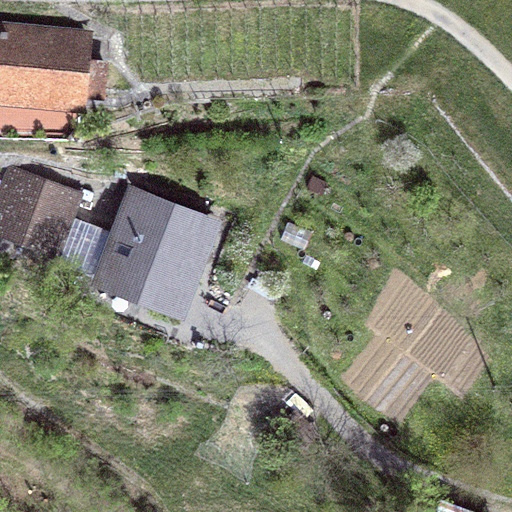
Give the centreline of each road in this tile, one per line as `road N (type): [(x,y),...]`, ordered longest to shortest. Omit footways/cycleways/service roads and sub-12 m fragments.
road 1 (track): [(259,323),(283,374),(367,455),(460,503),(498,511)]
road 2 (residential): [(511,80),(458,29),(408,0)]
